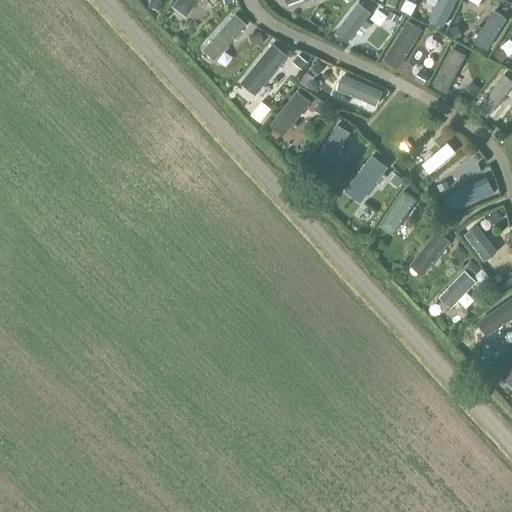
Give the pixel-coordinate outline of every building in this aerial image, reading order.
[(187,16),(199,0),(177,0),(173,6),(187,16)] [(370,10),(358,0),(357,0),(334,29),(347,39),(370,10)] [(450,0),(448,0),(436,36),(448,40),(460,4),(450,0)] [(487,50),(507,19),(494,11),(483,29),(478,26),(475,32),(479,35),(474,42),(487,50)] [(227,32),(206,69),(220,76),(240,39),(227,32)] [(272,44),(241,83),(256,95),(287,56),(272,44)] [(446,90),(465,52),(452,45),(433,83),(446,90)] [(511,99),(502,90),(488,106),(483,101),(470,115),(487,131),(511,104),(511,99)] [(284,135),(311,101),(298,91),(271,124),(284,135)] [(352,126),(367,102),(356,95),(340,119),(352,126)] [(380,101),(364,120),(380,134),(397,115),(380,101)] [(398,157),(417,130),(407,123),(387,150),(398,157)] [(337,125),(312,165),(325,173),(350,133),(337,125)] [(431,174),(456,152),(448,143),(423,165),(431,174)] [(360,201),(387,161),(375,153),(348,192),(360,201)] [(448,211),(492,190),(485,174),(441,195),(448,211)] [(394,234),(418,199),(403,190),(380,225),(394,234)] [(485,260),(497,251),(477,225),(465,234),(485,260)] [(412,264),(424,274),(450,240),(438,231),(412,264)] [(452,308),(476,281),(465,270),(440,297),(452,308)] [(511,317),(511,298),(479,322),(488,334),(511,317)] [(511,362),(503,371),(511,380),(511,362)]
